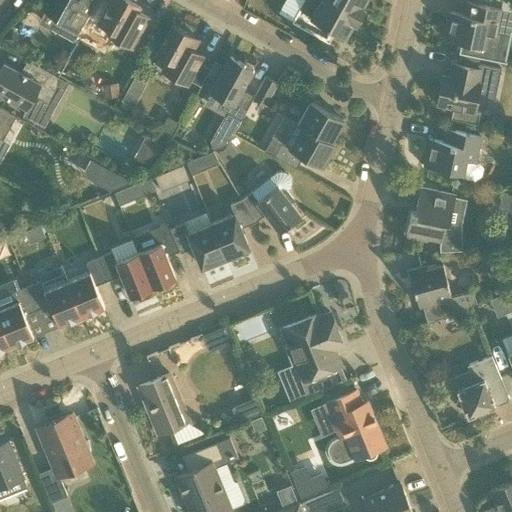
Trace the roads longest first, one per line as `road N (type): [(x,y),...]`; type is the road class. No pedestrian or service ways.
road 1 (residential): [(359,249),(91,355)]
road 2 (residential): [(445,472),(379,324),(359,249)]
road 3 (residential): [(395,107),(196,0)]
road 4 (residential): [(156,511),(91,355)]
road 5 (residential): [(359,249),(395,107)]
